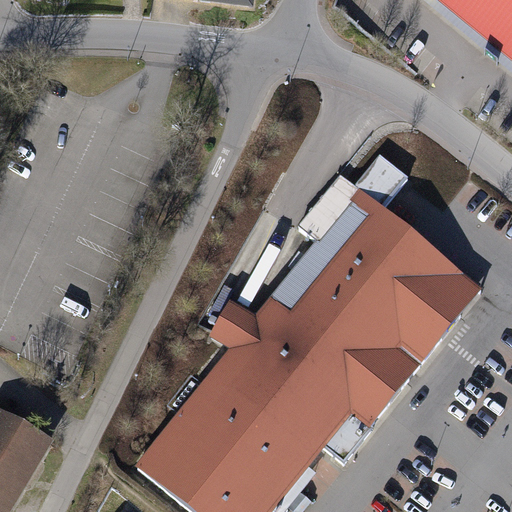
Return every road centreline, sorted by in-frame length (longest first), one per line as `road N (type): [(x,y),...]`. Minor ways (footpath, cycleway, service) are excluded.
road 1 (residential): [(52,511),(277,52)]
road 2 (residential): [(277,52),(172,36),(4,34)]
road 3 (residential): [(511,174),(418,99),(369,76),(277,52)]
